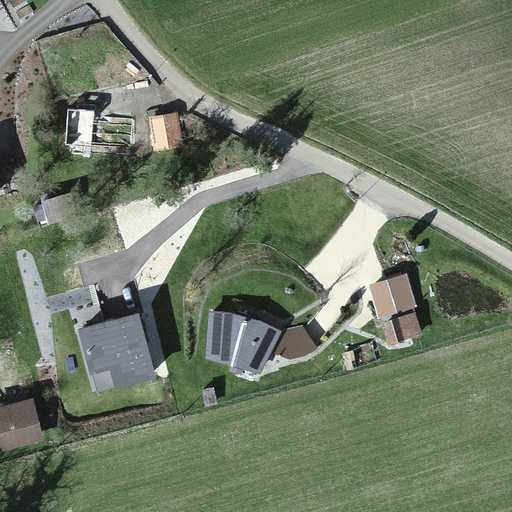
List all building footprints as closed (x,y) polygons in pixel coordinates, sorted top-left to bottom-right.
[(133,116),(68,110),(65,149),(130,154),(133,116)] [(155,117),(153,149),(175,150),(177,118),(155,117)] [(68,193),(41,200),(47,223),(74,217),(68,193)] [(406,274),(369,285),(388,345),(420,335),(412,309),(416,308),(406,274)] [(150,368),(133,312),(82,327),(94,365),(114,360),(119,378),(150,368)] [(209,312),(205,360),(260,373),(281,332),(233,313),(209,312)] [(30,404),(0,410),(0,449),(39,441),(30,404)]
